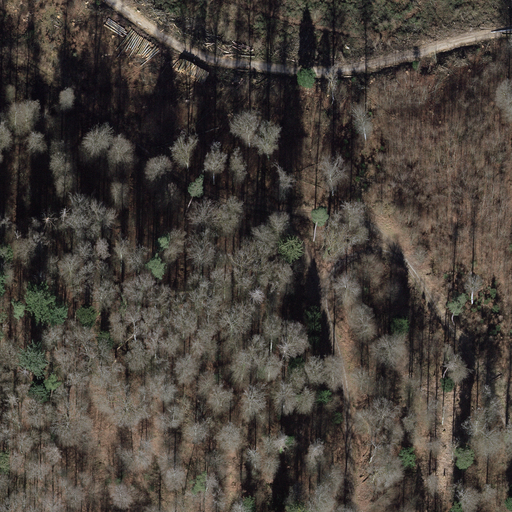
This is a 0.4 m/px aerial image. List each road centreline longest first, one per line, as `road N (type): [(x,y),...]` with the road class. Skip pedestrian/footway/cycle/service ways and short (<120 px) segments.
road 1 (track): [(511,426),(408,265),(383,251),(352,254),(323,293),(344,364),(356,511)]
road 2 (track): [(112,0),(207,54),(271,69),(347,72),(511,33)]
road 3 (track): [(323,293),(306,249),(277,210),(179,180),(57,80),(0,53)]
road 4 (track): [(277,210),(344,215),(384,230),(408,265)]
